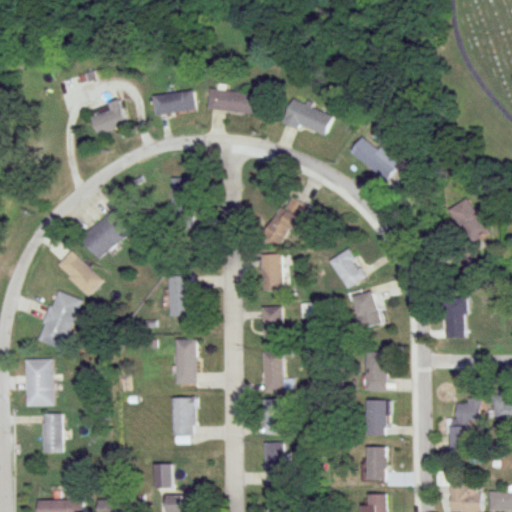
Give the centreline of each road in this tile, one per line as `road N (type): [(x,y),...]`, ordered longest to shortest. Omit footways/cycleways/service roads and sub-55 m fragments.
road 1 (residential): [(5,511),(5,363),(13,304),(31,256),(73,205),(114,173),(174,147),(233,145)]
road 2 (residential): [(426,511),(415,287),(378,219),(338,182),(233,145)]
road 3 (residential): [(236,511),(233,145)]
